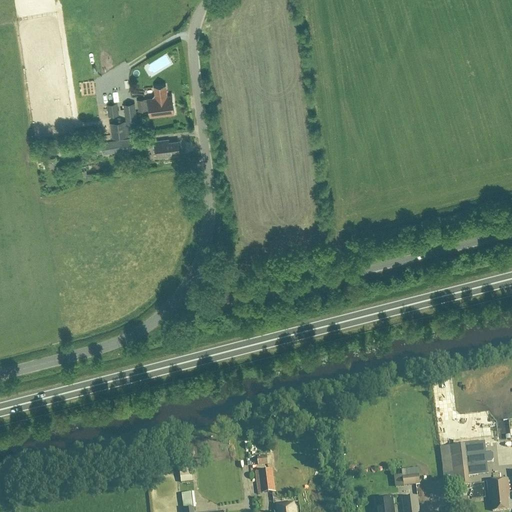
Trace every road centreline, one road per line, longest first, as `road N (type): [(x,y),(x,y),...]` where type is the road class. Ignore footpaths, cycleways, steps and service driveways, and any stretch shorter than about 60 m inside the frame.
road 1 (trunk): [(0,409),(511,279)]
road 2 (unclassified): [(195,268),(246,290),(280,291),(511,233)]
road 3 (tertiary): [(195,268),(207,226),(193,46),(205,0)]
road 4 (tertiary): [(0,375),(127,338),(166,309),(195,268)]
